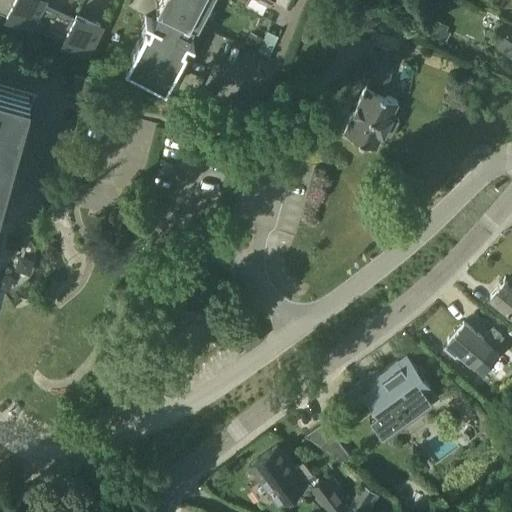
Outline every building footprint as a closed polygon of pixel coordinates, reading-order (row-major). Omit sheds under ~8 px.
[(0,0),(0,12),(31,27),(43,1),(43,0),(0,0)] [(157,0),(156,4),(159,5),(148,28),(145,26),(124,67),(165,91),(185,50),(182,48),(185,41),(192,24),(196,26),(207,0),(157,0)] [(43,1),(31,27),(87,52),(100,23),(76,12),(74,16),(43,1)] [(443,41),(448,31),(444,29),(446,25),(434,19),(426,33),(443,41)] [(251,31),(246,41),(259,47),(263,37),(251,31)] [(511,59),(511,42),(502,36),(495,48),(511,59)] [(397,64),(401,48),(373,41),(369,58),(371,58),(365,84),(367,84),(344,130),(375,145),(381,133),(391,137),(400,118),(391,113),(398,99),(386,94),(393,63),(397,64)] [(204,76),(188,69),(180,88),(195,95),(195,94),(204,76)] [(0,236),(4,222),(3,222),(0,221),(0,194),(28,89),(0,81),(0,236)] [(511,274),(506,281),(504,279),(490,296),(511,314),(511,274)] [(447,342),(443,347),(455,357),(457,354),(471,366),(473,364),(483,352),(486,354),(502,335),(493,327),(484,338),(463,321),(455,330),(454,330),(447,337),(448,338),(446,341),(447,342)] [(255,337),(249,329),(240,335),(247,344),(256,338),(255,337)] [(381,434),(430,398),(423,389),(429,385),(406,352),(369,379),(374,385),(361,394),(374,413),(369,417),(381,434)] [(324,420),(304,435),(343,462),(351,456),(324,420)] [(303,460),(296,465),(277,441),(247,463),(259,478),(249,485),(262,503),(272,496),(278,504),(306,482),(304,478),(312,472),(303,460)] [(329,511),(330,511),(347,499),(327,472),(309,486),(329,511)] [(363,483),(349,503),(362,511),(366,511),(379,494),(363,483)]
